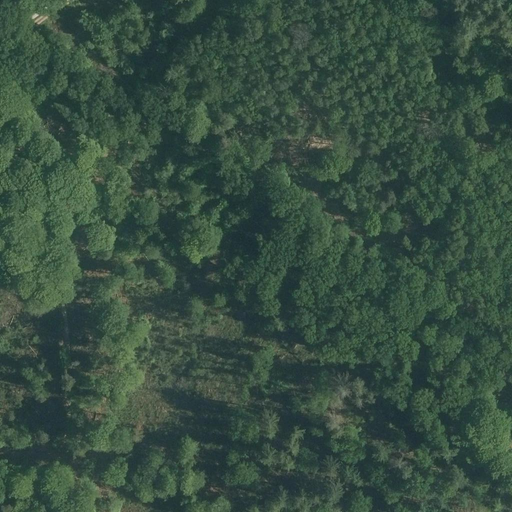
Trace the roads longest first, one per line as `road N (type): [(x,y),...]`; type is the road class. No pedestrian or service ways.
road 1 (track): [(31,511),(0,292)]
road 2 (track): [(400,0),(511,117)]
